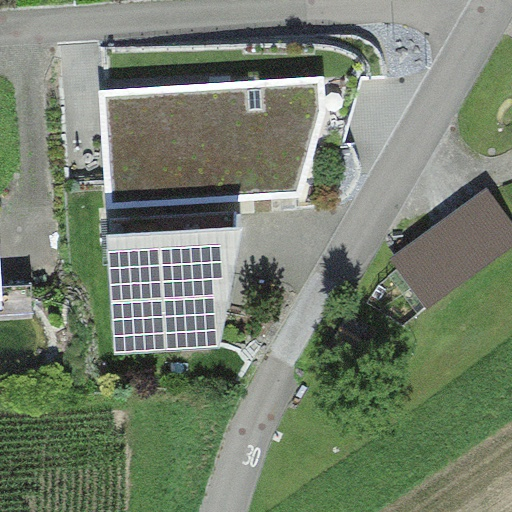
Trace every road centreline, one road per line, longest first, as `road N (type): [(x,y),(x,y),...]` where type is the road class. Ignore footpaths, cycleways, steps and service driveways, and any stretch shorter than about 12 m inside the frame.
road 1 (residential): [(496,12),(347,256),(249,441),(230,511)]
road 2 (residential): [(496,12),(396,6),(0,29)]
